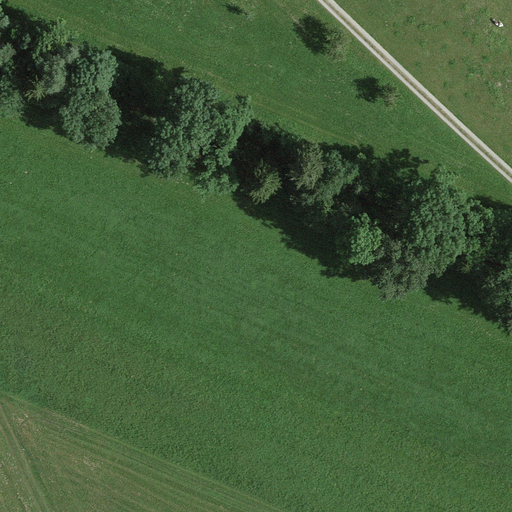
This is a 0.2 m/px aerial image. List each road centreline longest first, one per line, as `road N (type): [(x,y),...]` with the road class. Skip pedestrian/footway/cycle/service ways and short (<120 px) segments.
road 1 (track): [(511,287),(0,85)]
road 2 (track): [(328,0),(511,173)]
